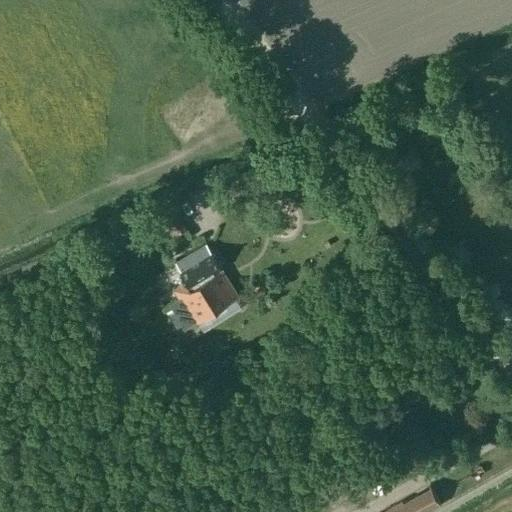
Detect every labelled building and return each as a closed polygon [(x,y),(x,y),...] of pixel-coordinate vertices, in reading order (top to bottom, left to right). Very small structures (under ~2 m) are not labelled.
[(177,233),(186,227),(180,216),(181,215),(169,196),(155,204),(167,224),(170,222),(177,233)] [(179,269),(186,280),(173,288),(193,320),(236,292),(221,267),(222,266),(211,249),(210,249),(206,242),(175,261),(180,268),(179,269)] [(152,278),(159,274),(151,261),(131,274),(144,297),(157,288),(152,278)] [(418,511),(440,500),(430,483),(428,481),(374,511),(418,511)] [(335,511),(332,503),(311,510),(311,511),(335,511)]
